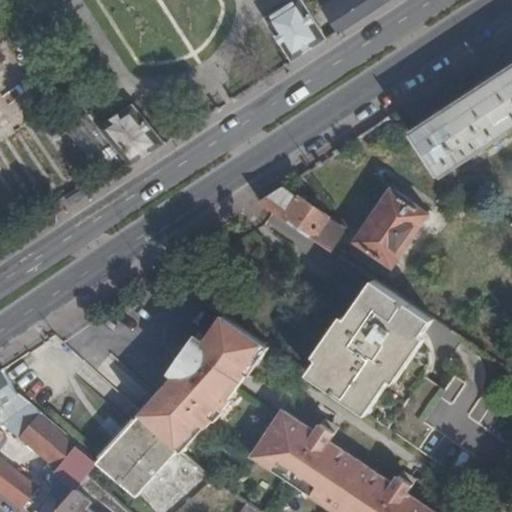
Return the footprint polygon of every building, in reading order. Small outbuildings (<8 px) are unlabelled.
[(297,0),(267,20),(293,62),(327,40),(301,0),(297,0)] [(350,0),(330,13),(342,30),(388,0),(350,0)] [(49,67),(48,68),(61,85),(63,83),(73,75),(60,59),(49,67)] [(414,128),(444,171),(471,154),(474,158),(489,148),(487,145),(511,128),(511,63),(511,65),(511,67),(511,68),(459,102),(457,100),(442,110),(444,113),(419,128),(417,126),(414,128)] [(38,76),(51,92),(61,85),(48,68),(38,76)] [(97,128),(76,100),(55,118),(94,166),(100,162),(107,171),(123,158),(113,147),(97,128)] [(166,144),(133,106),(97,128),(113,147),(123,158),(130,167),(166,144)] [(264,201),(281,213),(333,249),(345,232),(329,219),(330,217),(303,197),(301,199),(285,187),(264,201)] [(384,275),(392,264),(396,267),(432,215),(395,188),(359,242),(360,243),(353,252),(384,275)] [(363,306),(312,374),(490,500),(511,466),(511,414),(458,376),(447,391),(430,378),(434,369),(434,359),(432,352),(411,337),(415,331),(382,308),(377,315),(363,306)] [(173,445),(177,448),(201,423),(207,429),(231,403),(230,401),(241,386),(231,380),(240,367),(247,371),(267,343),(227,314),(207,342),(198,335),(173,371),(178,375),(142,415),(145,419),(165,437),(173,445)] [(0,494),(21,510),(39,489),(0,455),(0,409),(6,405),(23,434),(58,466),(66,458),(86,478),(91,472),(97,464),(2,371),(0,371),(0,494)] [(286,411),(259,449),(349,511),(430,511),(408,497),(415,487),(402,477),(395,487),(331,443),(339,433),(325,423),(318,434),(286,411)] [(142,415),(116,442),(97,464),(125,492),(135,501),(181,452),(177,448),(173,445),(165,437),(145,419),(142,415)] [(123,511),(86,478),(56,511),(123,511)] [(263,511),(265,510),(249,502),(244,511),(263,511)]
